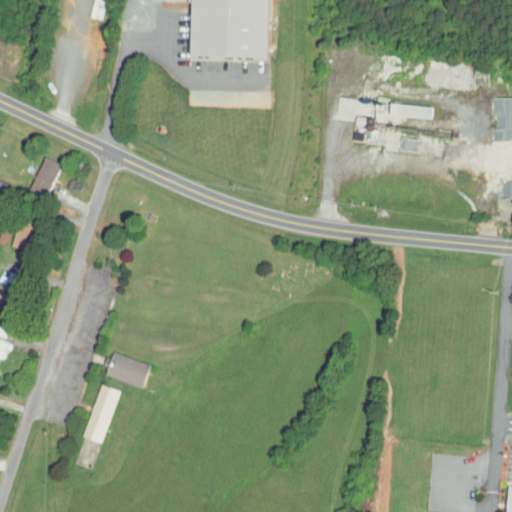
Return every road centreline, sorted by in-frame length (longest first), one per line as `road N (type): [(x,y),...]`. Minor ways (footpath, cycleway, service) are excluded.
road 1 (residential): [(511,248),(369,237),(216,204),(116,163),(0,100)]
road 2 (residential): [(1,511),(116,163)]
road 3 (residential): [(302,226),(316,0)]
